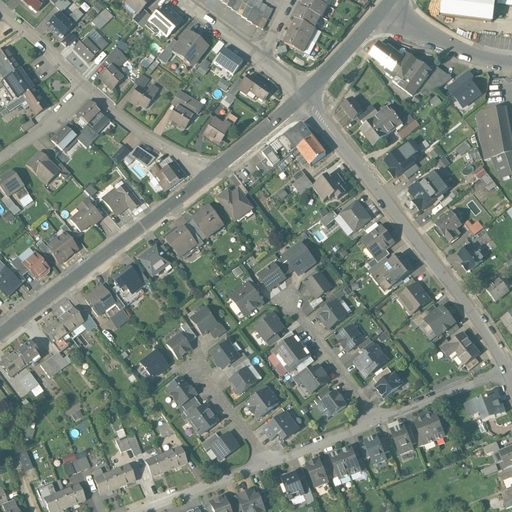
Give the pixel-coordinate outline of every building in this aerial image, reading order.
[(22,0),(36,12),(46,0),(22,0)] [(129,0),(127,3),(139,14),(152,0),(129,0)] [(230,0),(227,6),(226,7),(232,10),(236,0),(230,0)] [(243,2),(237,0),(236,0),(232,10),(231,11),(237,14),(242,3),(243,2)] [(250,0),(247,6),(247,7),(252,10),(257,0),(250,0)] [(257,0),(252,10),(252,11),(257,13),(262,5),(263,3),(257,0)] [(325,7),(311,0),(306,0),(302,10),(320,19),(322,20),(328,8),(325,7)] [(496,0),(443,0),(441,16),(493,23),(496,5),(496,0)] [(97,12),(102,7),(98,2),(93,7),(97,12)] [(237,14),(236,15),(241,17),(247,7),(247,6),(242,3),(237,14)] [(267,7),(262,5),(257,13),(257,14),(262,17),(267,8),(267,7)] [(181,23),(163,6),(148,23),(167,39),(181,23)] [(241,17),(241,18),(246,21),(252,11),(252,10),(247,7),(241,17)] [(267,8),(262,17),(268,20),(272,11),(267,8)] [(302,10),(300,9),(295,21),(314,31),(320,19),(302,10)] [(66,20),(59,14),(49,24),(62,37),(83,16),(76,10),(66,20)] [(113,19),(104,10),(92,23),(100,31),(113,19)] [(257,13),(252,11),(246,21),(246,22),(251,24),(257,14),(257,13)] [(262,17),(257,14),(251,24),(251,25),(256,28),(262,17)] [(262,17),(256,28),(262,31),(268,20),(262,17)] [(314,31),(297,22),(291,33),(310,43),(316,32),(314,31)] [(188,31),(173,50),(192,65),(206,47),(200,42),(199,44),(193,39),(195,37),(188,31)] [(310,43),(291,33),(285,44),(305,54),(310,43)] [(90,36),(75,51),(88,64),(106,46),(100,39),(96,43),(90,36)] [(370,57),(392,73),(403,58),(389,48),(387,50),(380,44),(370,57)] [(20,70),(6,49),(0,53),(0,75),(0,76),(4,81),(20,70)] [(109,67),(100,77),(112,90),(123,80),(115,72),(127,60),(115,50),(103,62),(109,67)] [(242,63),(224,50),(214,63),(232,77),(242,63)] [(432,73),(406,54),(403,58),(392,73),(397,77),(393,83),(412,98),(418,90),(419,91),(418,94),(426,100),(452,80),(435,67),(432,73)] [(196,71),(203,75),(211,64),(204,60),(196,71)] [(4,81),(0,83),(0,88),(6,85),(17,101),(19,100),(33,89),(20,70),(4,81)] [(148,80),(141,75),(133,84),(138,87),(142,90),(148,80)] [(249,93),(257,82),(248,75),(237,90),(246,97),(249,93)] [(474,82),(468,75),(453,87),(455,90),(450,94),(462,111),(479,98),(470,85),(474,82)] [(220,79),(216,86),(226,91),(229,84),(220,79)] [(271,92),(257,82),(249,93),(263,103),(271,92)] [(142,90),(138,87),(130,100),(145,110),(158,91),(151,86),(147,93),(142,90)] [(46,109),(33,89),(19,100),(22,104),(26,101),(36,116),(46,109)] [(179,93),(172,103),(177,107),(184,96),(179,93)] [(202,108),(184,96),(177,107),(171,117),(169,120),(185,130),(195,114),(197,116),(202,108)] [(443,105),(437,98),(430,103),(435,110),(443,105)] [(365,115),(353,100),(342,109),(354,123),(365,115)] [(99,113),(89,103),(76,117),(86,126),(87,125),(88,127),(96,134),(108,121),(99,113)] [(511,150),(505,109),(482,113),(475,117),(485,162),(492,160),(501,181),(511,177),(511,150)] [(400,123),(390,110),(376,120),(389,138),(396,132),(403,127),(400,123)] [(409,116),(400,123),(403,127),(396,132),(398,136),(414,123),(409,116)] [(222,125),(214,120),(204,135),(219,145),(231,128),(223,123),(222,125)] [(389,138),(376,120),(360,133),(374,150),(389,138)] [(414,123),(398,136),(403,142),(419,129),(414,123)] [(312,139),(301,125),(262,155),(266,160),(274,169),(297,151),(312,139)] [(96,134),(88,127),(81,135),(88,142),(96,134)] [(75,138),(64,128),(51,141),(62,152),(75,138)] [(122,140),(133,150),(140,141),(129,132),(122,140)] [(88,142),(81,135),(75,141),(86,150),(91,145),(88,142)] [(327,157),(312,139),(297,151),(310,169),(327,157)] [(417,148),(411,141),(384,163),(391,171),(388,173),(394,180),(396,179),(397,180),(404,174),(417,164),(414,160),(422,154),(417,148)] [(425,142),(417,148),(422,154),(430,147),(425,142)] [(122,148),(110,160),(117,167),(129,155),(122,148)] [(154,162),(136,149),(129,156),(146,169),(154,162)] [(437,149),(429,155),(434,161),(442,155),(437,149)] [(478,152),(469,155),(471,162),(480,159),(478,152)] [(52,166),(41,155),(28,168),(39,179),(45,185),(58,173),(52,167),(52,166)] [(444,158),(436,165),(442,172),(450,165),(444,158)] [(274,169),(266,160),(261,164),(269,173),(274,169)] [(185,179),(174,164),(163,172),(162,171),(163,169),(161,166),(159,167),(157,166),(148,173),(164,194),(185,179)] [(269,173),(261,164),(257,168),(264,177),(269,173)] [(417,164),(404,174),(410,180),(422,170),(417,164)] [(473,164),(467,169),(470,173),(476,169),(473,164)] [(28,195),(11,172),(0,179),(0,189),(4,195),(10,190),(19,202),(28,195)] [(293,178),(297,183),(305,177),(301,172),(293,178)] [(435,173),(425,181),(434,192),(432,194),(436,199),(438,201),(450,191),(435,173)] [(333,181),(328,175),(313,187),(312,188),(313,189),(324,203),(329,199),(331,200),(335,197),(338,201),(345,195),(341,190),(346,186),(338,177),(333,181)] [(302,197),(313,189),(312,188),(313,187),(305,177),(297,183),(293,186),(302,197)] [(434,192),(425,181),(415,189),(428,205),(436,199),(432,194),(434,192)] [(248,195),(242,186),(237,190),(239,192),(244,198),(248,195)] [(124,187),(117,193),(115,190),(109,196),(110,198),(104,203),(113,213),(114,212),(117,217),(125,210),(124,208),(127,206),(132,212),(139,206),(138,204),(127,191),(124,187)] [(142,200),(131,187),(127,191),(138,204),(142,200)] [(288,196),(283,191),(278,194),(283,200),(288,196)] [(244,198),(239,192),(230,199),(226,195),(218,200),(235,223),(252,210),(244,198)] [(450,198),(441,206),(445,211),(454,203),(450,198)] [(372,221),(357,202),(339,215),(354,235),(372,221)] [(102,220),(90,206),(70,222),(80,234),(93,223),(95,225),(102,220)] [(210,207),(203,212),(204,214),(194,222),(201,231),(205,237),(215,230),(213,228),(221,223),(210,207)] [(337,219),(333,213),(320,222),(325,229),(337,219)] [(453,217),(450,214),(434,226),(437,230),(435,232),(440,238),(442,237),(449,246),(461,237),(458,232),(462,228),(461,227),(465,224),(457,214),(453,217)] [(201,231),(194,222),(189,226),(201,242),(206,239),(205,237),(201,231)] [(468,223),(465,226),(474,237),(483,230),(478,224),(472,228),(468,223)] [(196,237),(189,226),(183,230),(191,241),(196,237)] [(397,245),(382,227),(361,243),(376,261),(385,254),(397,245)] [(183,230),(182,228),(172,235),(165,241),(179,260),(196,248),(196,247),(191,241),(183,230)] [(65,235),(46,250),(58,265),(65,260),(67,261),(73,256),(73,254),(77,251),(65,235)] [(201,242),(196,237),(191,241),(196,247),(196,248),(198,250),(203,247),(201,242)] [(318,264),(302,242),(293,249),(283,256),(282,257),(283,258),(294,272),(298,279),(318,264)] [(484,262),(471,246),(458,257),(465,266),(462,268),(466,274),(469,271),(471,273),(484,262)] [(169,256),(162,247),(157,251),(164,260),(169,256)] [(157,251),(156,249),(147,255),(147,254),(138,261),(150,278),(168,265),(164,260),(157,251)] [(388,259),(385,254),(376,261),(364,270),(368,275),(383,263),(388,259)] [(48,271),(34,255),(23,264),(23,265),(29,272),(37,281),(40,278),(43,278),(48,274),(48,271)] [(414,272),(403,257),(388,268),(372,280),(383,295),(414,272)] [(23,264),(18,258),(10,265),(17,274),(22,279),(29,272),(23,265),(23,264)] [(288,275),(289,276),(294,272),(283,258),(278,261),(279,262),(288,275)] [(276,264),(285,277),(288,275),(279,262),(276,264)] [(368,275),(372,280),(388,268),(383,263),(368,275)] [(10,265),(9,264),(4,269),(13,278),(17,274),(10,265)] [(258,277),(269,293),(287,281),(285,277),(276,264),(258,277)] [(128,268),(120,274),(121,276),(117,279),(118,281),(113,284),(116,288),(111,291),(115,297),(124,309),(143,295),(139,290),(141,287),(142,287),(135,278),(128,268)] [(244,274),(239,268),(232,273),(237,279),(244,274)] [(13,278),(4,269),(0,272),(0,291),(7,298),(20,286),(13,278)] [(333,290),(321,274),(321,275),(305,287),(316,301),(317,302),(320,299),(333,290)] [(148,285),(140,275),(135,278),(142,287),(141,287),(143,289),(148,285)] [(249,287),(256,296),(260,292),(258,290),(252,281),(247,284),(249,287)] [(398,294),(402,300),(417,288),(413,282),(398,294)] [(511,294),(502,283),(486,295),(495,306),(511,294)] [(232,300),(247,321),(265,307),(256,296),(249,287),(232,300)] [(349,287),(341,293),(345,297),(346,299),(353,294),(353,293),(349,287)] [(431,305),(417,288),(402,300),(400,302),(414,319),(431,305)] [(110,301),(102,289),(85,301),(97,318),(104,313),(109,320),(117,314),(119,313),(113,306),(114,306),(110,301)] [(320,309),(323,313),(338,302),(340,304),(343,302),(341,300),(345,297),(341,293),(337,296),(320,309)] [(124,309),(115,297),(110,301),(114,306),(113,306),(119,313),(124,309)] [(316,301),(310,305),(314,311),(324,304),(320,299),(317,302),(316,301)] [(340,304),(338,302),(323,313),(317,317),(330,334),(332,332),(351,318),(349,316),(340,304)] [(422,324),(437,312),(434,307),(411,325),(415,331),(423,325),(422,324)] [(456,326),(441,308),(437,312),(422,324),(423,325),(436,342),(445,335),(456,326)] [(221,325),(209,310),(190,324),(202,340),(209,334),(221,325)] [(82,325),(72,311),(57,322),(68,336),(82,325)] [(94,324),(85,311),(79,316),(88,329),(94,324)] [(122,312),(110,320),(117,330),(129,322),(122,312)] [(255,330),(265,344),(266,344),(277,336),(285,330),(280,323),(280,322),(276,316),(271,315),(262,321),(264,324),(255,330)] [(511,316),(501,325),(511,338),(511,316)] [(68,336),(57,322),(42,333),(52,346),(51,347),(57,355),(58,356),(59,356),(68,349),(61,340),(68,336)] [(227,333),(221,325),(209,334),(215,342),(227,333)] [(445,335),(448,339),(459,330),(456,326),(445,335)] [(182,330),(192,344),(197,340),(187,327),(182,330)] [(364,341),(353,327),(336,340),(341,347),(340,348),(344,353),(345,352),(348,356),(356,350),(366,343),(364,341)] [(389,340),(384,334),(378,340),(382,345),(389,340)] [(479,355),(463,334),(449,345),(442,351),(451,363),(458,358),(464,366),(465,366),(474,359),(479,355)] [(294,340),(290,335),(281,341),(276,344),(280,351),(294,340)] [(276,344),(281,341),(277,336),(266,344),(270,349),(276,344)] [(191,351),(180,337),(165,348),(176,362),(191,351)] [(359,355),(373,344),(368,338),(364,341),(366,343),(356,350),(359,355)] [(303,350),(295,339),(294,340),(280,351),(276,354),(284,365),(303,350)] [(442,351),(449,345),(446,341),(438,347),(441,351),(442,351)] [(29,343),(14,354),(24,368),(39,357),(29,343)] [(359,355),(362,358),(376,348),(374,344),(373,344),(359,355)] [(240,360),(229,345),(212,358),(223,373),(240,360)] [(153,351),(155,353),(163,364),(169,360),(159,347),(153,351)] [(368,379),(388,363),(378,349),(376,348),(362,358),(353,365),(359,372),(362,377),(365,375),(368,379)] [(311,360),(303,350),(284,365),(292,375),(297,371),(311,360)] [(163,364),(155,353),(140,365),(153,381),(168,369),(163,364)] [(14,354),(9,358),(8,356),(4,358),(1,360),(3,363),(0,365),(0,366),(9,379),(24,368),(14,354)] [(58,356),(57,355),(51,359),(60,371),(67,366),(59,356),(58,356)] [(243,365),(247,362),(244,358),(231,367),(234,371),(243,365)] [(60,371),(51,359),(40,368),(49,379),(60,371)] [(479,364),(474,359),(465,366),(469,371),(479,364)] [(315,365),(311,360),(297,371),(301,376),(308,371),(315,365)] [(231,381),(246,370),(243,365),(234,371),(227,376),(231,381)] [(331,383),(320,369),(312,375),(303,382),(305,385),(314,396),(331,383)] [(239,398),(257,385),(246,370),(231,381),(228,383),(234,391),(233,393),(236,396),(238,396),(239,398)] [(373,381),(378,386),(392,376),(389,371),(388,370),(373,381)] [(303,382),(312,375),(308,371),(301,376),(295,381),(301,388),(305,385),(303,382)] [(38,384),(28,374),(20,382),(30,392),(38,384)] [(402,384),(395,374),(392,376),(378,386),(375,388),(386,402),(402,390),(400,386),(402,384)] [(191,391),(182,380),(167,392),(182,410),(184,409),(194,401),(199,397),(192,390),(191,391)] [(254,400),(267,390),(264,386),(251,396),(254,400)] [(279,405),(267,390),(254,400),(247,406),(250,410),(250,412),(253,417),(256,417),(259,420),(279,405)] [(496,392),(485,396),(486,397),(465,405),(470,417),(480,414),(483,422),(505,414),(496,392)] [(322,406),(332,398),(328,394),(317,403),(320,407),(322,406)] [(333,420),(347,409),(336,395),(332,398),(322,406),(333,420)] [(187,413),(197,405),(194,401),(184,409),(187,413)] [(188,419),(201,409),(197,405),(187,413),(184,415),(188,419)] [(212,413),(206,405),(201,409),(188,419),(185,421),(199,439),(217,426),(209,415),(212,413)] [(299,431),(286,414),(263,431),(272,442),(279,437),(284,443),(299,431)] [(440,428),(436,416),(425,420),(434,443),(445,439),(440,428)] [(162,420),(156,422),(158,428),(164,426),(162,420)] [(434,443),(425,420),(415,424),(420,436),(424,447),(434,443)] [(169,425),(158,430),(163,442),(174,437),(169,425)] [(450,437),(446,426),(440,428),(445,439),(450,437)] [(404,430),(404,428),(391,433),(401,456),(413,452),(411,447),(404,430)] [(414,438),(410,428),(404,430),(411,447),(417,445),(414,438)] [(239,448),(229,434),(219,442),(207,452),(214,461),(216,459),(220,464),(239,448)] [(424,447),(420,436),(414,438),(417,445),(418,449),(424,447)] [(134,437),(126,440),(131,452),(134,459),(142,456),(134,437)] [(207,452),(219,442),(215,437),(201,449),(205,453),(207,452)] [(377,439),(365,444),(366,447),(371,459),(374,467),(386,462),(383,456),(378,442),(377,439)] [(384,439),(378,442),(383,456),(389,453),(384,439)] [(131,452),(126,440),(116,444),(121,456),(131,452)] [(161,452),(163,457),(174,452),(171,443),(164,446),(165,450),(161,452)] [(366,447),(360,450),(365,461),(371,459),(366,447)] [(501,455),(498,448),(484,454),(487,461),(495,457),(501,455)] [(188,466),(181,450),(174,452),(163,457),(170,474),(188,466)] [(356,462),(352,450),(344,453),(343,452),(341,453),(350,477),(360,473),(361,473),(356,462)] [(511,450),(501,455),(495,457),(499,466),(502,464),(506,472),(511,469),(511,450)] [(341,453),(339,454),(338,455),(331,458),(332,463),(338,477),(340,482),(350,477),(341,453)] [(62,460),(64,467),(76,462),(74,455),(62,460)] [(170,474),(163,457),(146,464),(152,481),(170,474)] [(367,473),(362,460),(356,462),(361,473),(360,473),(361,475),(367,473)] [(78,465),(82,475),(91,472),(87,461),(78,465)] [(319,461),(307,466),(316,490),(328,485),(327,481),(320,464),(319,461)] [(68,481),(82,475),(78,465),(76,462),(64,467),(62,468),(68,481)] [(326,462),(320,464),(327,481),(332,479),(327,465),(326,462)] [(332,463),(327,465),(332,479),(338,477),(332,463)] [(498,474),(495,467),(481,473),(484,480),(498,474)] [(136,484),(129,468),(112,475),(119,491),(136,484)] [(26,470),(31,485),(38,482),(34,472),(30,474),(28,469),(26,470)] [(119,491),(112,475),(103,478),(100,471),(91,475),(101,499),(119,491)] [(296,473),(290,475),(281,479),(284,486),(281,487),(284,495),(286,494),(290,503),(306,497),(299,481),(296,473)] [(311,495),(305,479),(299,481),(306,497),(311,495)] [(86,505),(79,489),(62,496),(69,511),(86,505)] [(254,498),(252,492),(236,498),(236,499),(242,511),(241,511),(262,511),(260,504),(259,505),(256,497),(254,498)] [(68,511),(69,511),(62,496),(44,504),(47,511),(68,511)] [(223,499),(209,505),(212,511),(228,511),(224,502),(223,499)] [(236,499),(231,501),(235,511),(240,511),(242,511),(236,499)] [(235,511),(231,501),(230,500),(224,502),(228,511),(235,511)]
